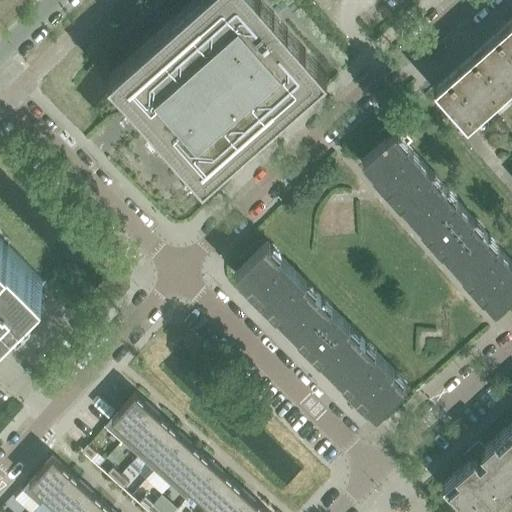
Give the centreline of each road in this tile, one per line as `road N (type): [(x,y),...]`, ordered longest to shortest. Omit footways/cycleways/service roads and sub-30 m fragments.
road 1 (residential): [(467,0),(176,275)]
road 2 (residential): [(375,468),(176,275)]
road 3 (residential): [(176,275),(0,469)]
road 4 (residential): [(176,275),(0,93)]
road 5 (residential): [(375,468),(511,348)]
